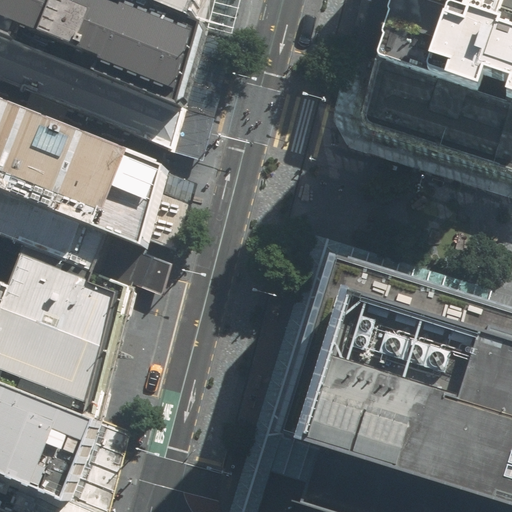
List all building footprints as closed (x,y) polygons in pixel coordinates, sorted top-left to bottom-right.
[(216,24),(194,17),(148,0),(0,0),(0,33),(186,104),(216,24)] [(148,0),(194,17),(201,0),(148,0)] [(511,0),(400,0),(400,1),(511,38),(511,0)] [(511,38),(400,1),(380,60),(511,103),(511,38)] [(186,104),(0,33),(0,75),(172,141),(186,104)] [(474,159),(511,171),(511,103),(380,60),(357,122),(474,159)] [(199,183),(0,103),(0,233),(162,297),(175,260),(149,249),(151,241),(180,253),(199,183)] [(128,289),(32,250),(0,331),(0,367),(100,406),(128,289)] [(511,511),(511,306),(474,295),(332,251),(276,431),(327,447),(309,504),(325,509),(324,511),(511,511)] [(116,426),(0,381),(0,474),(84,507),(116,426)]
